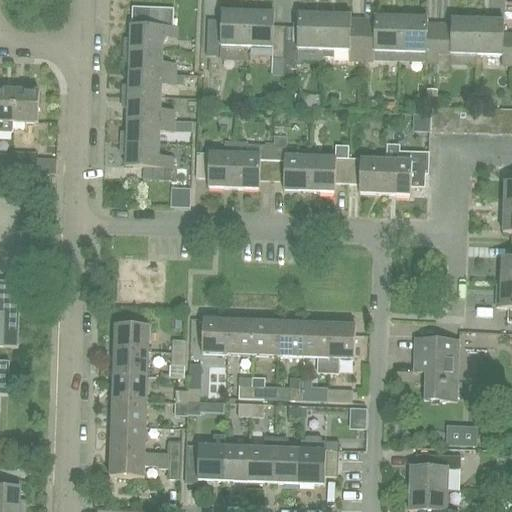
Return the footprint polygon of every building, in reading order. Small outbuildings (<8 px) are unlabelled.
[(125,42),(125,53),(161,54),(162,41),(176,42),(176,30),(170,30),(171,11),(132,9),(132,29),(131,29),(130,42),(125,42)] [(247,15),(246,51),(272,52),(272,61),(284,61),(285,30),(273,30),(274,16),(272,16),(273,11),(257,11),(257,15),(247,15)] [(246,51),(247,15),(221,14),(221,23),(207,23),(206,59),(220,59),(220,50),(246,51)] [(437,75),(439,35),(427,35),(427,21),(427,15),(401,14),(401,20),(400,56),(426,57),(426,65),(433,66),(434,75),(437,75)] [(285,30),(284,61),(284,70),(290,70),(297,71),(297,62),(297,52),(323,53),(324,18),(298,17),(298,31),(285,30)] [(439,35),(437,75),(450,76),(450,57),(476,58),(478,23),(474,22),(474,18),(452,17),(452,22),(451,22),(451,36),(439,35)] [(324,18),(323,53),(323,58),(334,59),(334,54),(349,54),(349,63),(360,64),(362,33),(350,32),(351,19),(324,18)] [(374,55),(400,56),(401,20),(375,19),(375,33),(362,33),(360,64),(374,64),(374,55)] [(502,68),(511,68),(511,37),(504,37),(504,23),(478,23),(476,58),(502,59),(502,68)] [(174,78),(175,76),(175,67),(161,67),(161,54),(125,53),(124,63),(129,63),(129,76),(174,78)] [(184,77),(175,76),(174,78),(129,76),(129,88),(123,88),(123,100),(160,101),(160,88),(174,88),(174,87),(183,87),(184,77)] [(0,92),(0,134),(13,135),(13,125),(14,91),(4,90),(4,93),(0,92)] [(13,125),(37,126),(39,94),(24,94),(24,91),(14,91),(13,125)] [(160,101),(123,100),(123,109),(128,110),(127,123),(173,125),(173,123),(174,114),(160,114),(160,101)] [(442,109),(430,109),(430,112),(430,116),(430,135),(441,135),(442,109)] [(453,136),(454,110),(442,109),(441,135),(453,136)] [(466,110),(454,110),(453,136),(465,136),(466,110)] [(476,136),(477,110),(466,110),(465,136),(476,136)] [(488,137),(489,111),(477,110),(476,136),(488,137)] [(500,137),(501,111),(489,111),(488,137),(500,137)] [(511,124),(511,111),(501,111),(500,137),(511,138),(511,124)] [(121,146),(159,148),(159,135),(173,135),(173,134),(180,134),(181,124),(173,123),(173,125),(127,123),(127,136),(122,135),(121,146)] [(233,192),(235,144),(225,143),(224,157),(196,156),(196,182),(207,182),(207,191),(233,192)] [(259,184),(271,184),(273,146),(265,145),(265,147),(246,147),(246,144),(235,144),(233,192),(259,193),(259,184)] [(283,194),(309,195),(310,160),(285,160),(286,151),(286,145),(273,144),(273,146),(271,184),(283,185),(283,194)] [(159,148),(121,146),(121,156),(126,156),(126,170),(172,171),(172,161),(158,160),(159,148)] [(386,163),(385,198),(410,199),(410,190),(422,190),(423,177),(428,177),(429,156),(399,155),(400,148),(387,147),(386,163)] [(11,156),(11,176),(36,176),(37,155),(12,154),(12,156),(11,156)] [(0,175),(11,176),(11,156),(0,155),(0,175)] [(310,160),(309,195),(334,196),(335,187),(347,187),(348,162),(310,160)] [(385,198),(386,163),(348,162),(347,187),(359,188),(359,197),(385,198)] [(511,248),(511,210),(504,210),(503,236),(511,236),(511,248)] [(502,260),(501,286),(511,286),(511,248),(511,260),(502,260)] [(0,409),(0,398),(8,398),(9,364),(0,364),(0,349),(10,350),(18,350),(21,283),(0,282),(0,409)] [(511,286),(501,286),(496,286),(495,310),(500,310),(500,311),(508,312),(508,324),(511,324),(511,286)] [(201,357),(227,358),(228,323),(203,322),(201,357)] [(254,324),(228,323),(227,358),(253,359),(254,324)] [(279,325),(254,324),(253,359),(278,360),(279,325)] [(305,326),(279,325),(278,360),(303,361),(305,326)] [(328,377),(330,327),(305,326),(303,361),(317,361),(317,376),(328,377)] [(330,327),(328,377),(338,377),(338,362),(354,363),(355,328),(330,327)] [(115,328),(114,353),(148,355),(149,330),(115,328)] [(172,356),(184,356),(185,343),(172,342),(172,356)] [(456,404),(458,344),(414,342),(413,374),(425,374),(424,402),(456,404)] [(113,379),(147,380),(148,355),(114,353),(113,379)] [(184,368),(184,356),(172,356),(171,368),(184,368)] [(146,405),(147,380),(113,379),(112,404),(146,405)] [(251,401),(251,389),(239,388),(238,401),(251,401)] [(276,402),(277,390),(251,389),(251,401),(276,402)] [(277,390),(276,402),(301,403),(302,391),(277,390)] [(302,391),(301,403),(314,404),(314,391),(302,391)] [(187,394),(187,405),(200,406),(200,392),(187,392),(187,394)] [(327,404),(352,406),(352,393),(328,392),(327,404)] [(187,405),(187,394),(174,394),(174,405),(187,405)] [(111,429),(145,430),(146,405),(112,404),(111,429)] [(187,405),(174,405),(173,419),(187,420),(187,418),(187,405)] [(200,406),(187,405),(187,418),(195,419),(199,415),(200,406)] [(250,419),(251,406),(238,406),(238,419),(250,419)] [(251,406),(250,419),(263,420),(263,407),(251,406)] [(288,421),(301,421),(301,409),(289,408),(288,421)] [(144,455),(145,430),(111,429),(110,455),(144,456),(144,455)] [(445,429),(444,449),(475,450),(476,430),(445,429)] [(224,450),(225,438),(214,437),(214,450),(186,449),(185,474),(198,475),(197,484),(222,485),(224,450)] [(300,442),(300,452),(298,487),(324,488),(324,479),(337,479),(338,454),(338,444),(322,443),(321,441),(320,439),(306,438),(304,440),(304,442),(300,442)] [(248,486),(273,487),(275,441),(264,440),(264,451),(249,451),(248,486)] [(273,487),(298,487),(300,452),(285,452),(285,441),(275,441),(273,487)] [(181,444),(169,444),(168,456),(181,456),(181,444)] [(249,451),(224,450),(222,485),(248,486),(249,451)] [(168,456),(144,455),(144,456),(110,455),(108,480),(143,481),(143,468),(158,469),(158,471),(167,471),(167,482),(180,482),(181,456),(168,456)] [(411,469),(410,492),(448,493),(448,471),(461,472),(461,458),(420,457),(419,469),(411,469)] [(0,511),(24,511),(25,504),(20,504),(20,490),(0,489),(0,511)] [(447,511),(448,493),(410,492),(409,511),(447,511)]
